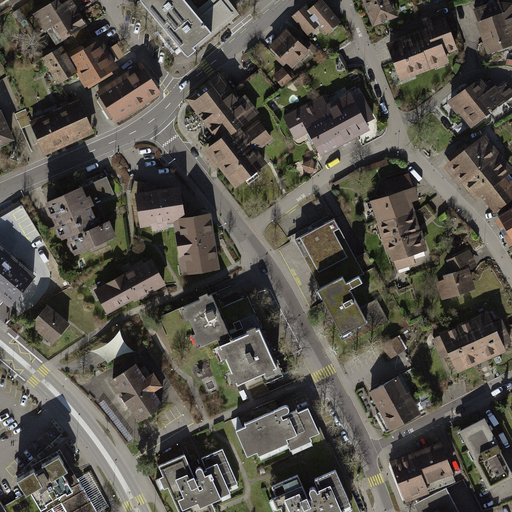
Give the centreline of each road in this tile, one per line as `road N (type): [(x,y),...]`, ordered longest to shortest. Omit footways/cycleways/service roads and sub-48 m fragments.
road 1 (residential): [(117,471),(323,371)]
road 2 (residential): [(401,134),(247,234)]
road 3 (residential): [(511,271),(401,134)]
road 4 (tertiary): [(0,343),(76,415),(117,471)]
road 5 (unclassified): [(0,193),(153,119)]
road 6 (residential): [(367,457),(511,375)]
road 7 (residential): [(323,371),(247,234)]
road 8 (residential): [(247,234),(153,119)]
road 9 (unclassified): [(177,94),(290,0)]
road 10 (residential): [(401,134),(343,0)]
